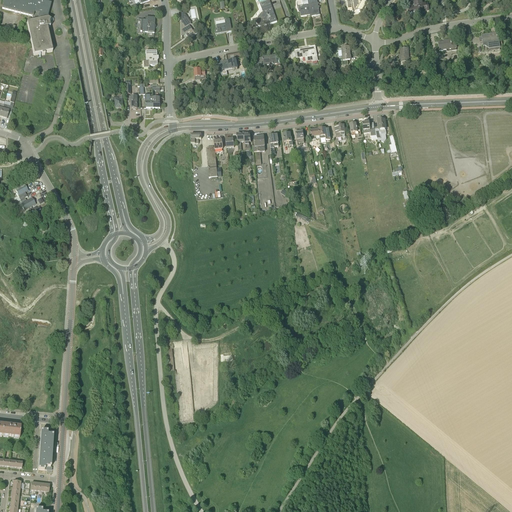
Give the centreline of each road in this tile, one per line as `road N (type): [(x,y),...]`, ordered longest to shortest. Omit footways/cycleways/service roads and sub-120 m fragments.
road 1 (unclassified): [(201,511),(164,412),(155,311),(174,260),(161,241)]
road 2 (primary): [(154,511),(133,280)]
road 3 (primary): [(122,289),(145,511)]
road 4 (primary): [(70,0),(111,213)]
road 5 (primary): [(121,208),(78,0)]
road 6 (tertiary): [(171,128),(378,107)]
road 7 (tertiary): [(63,422),(73,262)]
road 8 (unclassified): [(511,16),(373,41)]
road 9 (tertiary): [(378,107),(511,101)]
road 10 (unclassified): [(296,36),(167,63)]
